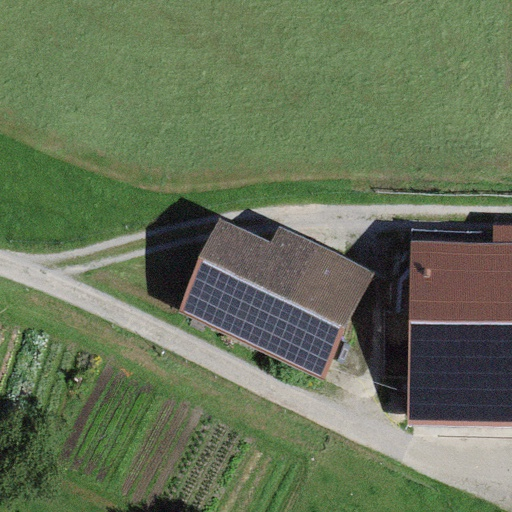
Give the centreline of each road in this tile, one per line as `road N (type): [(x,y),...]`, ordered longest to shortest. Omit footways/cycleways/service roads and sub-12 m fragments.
road 1 (track): [(511,485),(414,455),(44,276),(0,265)]
road 2 (track): [(44,276),(286,215),(511,217)]
